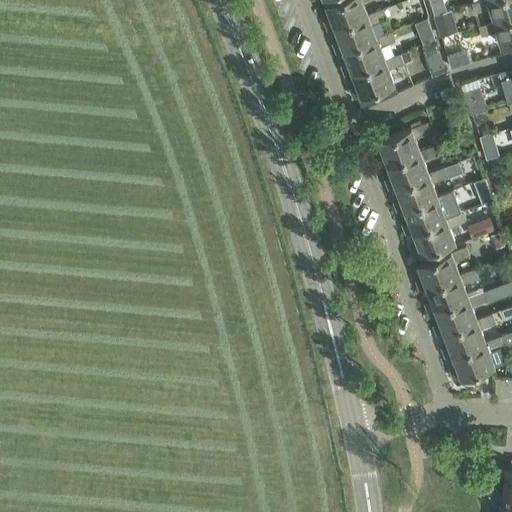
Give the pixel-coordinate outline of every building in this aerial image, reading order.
[(331,18),(324,21),(328,30),(335,27),(369,14),(364,1),(367,0),(336,0),(326,4),(331,18)] [(491,8),(494,22),(511,16),(511,0),(483,0),(472,3),(475,13),(491,8)] [(432,8),(434,15),(435,14),(447,11),(445,4),(432,8)] [(343,49),(378,36),(373,23),(387,18),(385,14),(383,8),(369,14),(335,27),(340,41),(333,44),(336,52),(343,49)] [(452,9),(447,11),(435,14),(438,25),(456,20),(452,9)] [(511,16),(494,22),(479,26),(482,36),(497,31),(501,46),(511,42),(511,16)] [(345,75),(352,73),(386,59),(381,46),(404,37),(400,28),(378,36),(343,49),(349,63),(342,66),(345,75)] [(434,33),(421,38),(423,44),(436,39),(434,33)] [(435,41),(423,45),(427,55),(438,52),(435,41)] [(438,52),(427,55),(432,72),(445,68),(446,68),(441,51),(440,51),(438,52)] [(401,53),(386,59),(352,73),(358,87),(351,90),(354,97),(395,82),(390,68),(404,63),(401,53)] [(511,68),(499,72),(501,79),(505,89),(509,103),(511,101),(511,68)] [(384,155),(377,157),(380,165),(387,163),(421,150),(416,137),(431,132),(427,122),(422,124),(421,119),(411,123),(412,127),(378,140),(384,155)] [(392,177),(385,179),(389,188),(395,185),(430,172),(425,160),(440,154),(436,144),(421,150),(387,163),(387,164),(392,177)] [(498,149),(485,153),(487,158),(499,155),(498,149)] [(454,163),(444,167),(448,177),(458,173),(454,163)] [(401,199),(394,202),(398,211),(404,209),(438,195),(433,182),(448,177),(444,167),(430,172),(395,185),(401,199)] [(485,176),(474,181),(477,189),(489,185),(485,176)] [(467,184),(453,189),(457,199),(471,194),(467,184)] [(409,221),(402,224),(406,233),(413,230),(447,217),(442,204),(457,199),(453,189),(438,195),(404,209),(409,221)] [(418,243),(411,246),(415,256),(456,240),(451,227),(465,221),(461,211),(447,217),(413,230),(413,231),(418,243)] [(490,217),(482,220),(486,232),(494,229),(490,217)] [(499,232),(492,235),(497,248),(505,245),(499,232)] [(423,278),(416,280),(420,290),(426,287),(461,274),(456,261),(455,260),(470,254),(467,245),(452,251),(418,264),(423,278)] [(511,267),(501,272),(505,283),(511,280),(511,267)] [(432,301),(425,303),(428,312),(435,310),(469,296),(465,284),(479,278),(475,268),(461,274),(426,287),(427,289),(432,301)] [(440,322),(433,324),(437,335),(444,332),(478,319),(473,306),(488,301),(484,291),(469,296),(435,310),(436,311),(440,322)] [(449,345),(442,348),(445,356),(452,354),(486,340),(482,329),(496,323),(492,313),(478,319),(444,332),(449,345)] [(452,369),(451,370),(455,380),(460,378),(484,369),(495,365),(506,361),(501,347),(505,346),(501,335),(486,340),(452,354),(453,355),(457,367),(452,369)] [(511,470),(505,470),(503,491),(511,491),(511,470)] [(511,511),(511,491),(503,491),(501,511),(511,511)]
